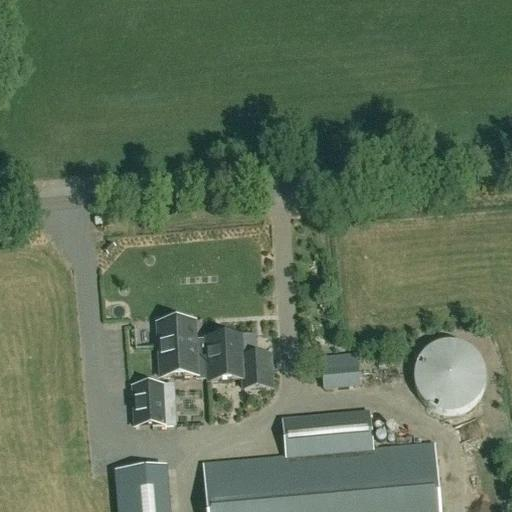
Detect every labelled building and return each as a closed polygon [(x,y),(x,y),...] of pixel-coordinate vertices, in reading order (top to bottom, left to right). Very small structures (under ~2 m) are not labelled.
[(210,378),(209,345),(195,346),(193,324),(159,326),(162,380),(196,378),(210,378)] [(208,341),(209,345),(210,378),(210,384),(244,382),(244,391),(270,390),(269,358),(242,358),(241,340),(208,341)] [(324,391),(359,388),(357,367),(322,371),(324,391)] [(133,390),(136,430),(176,428),(174,401),(164,402),(163,388),(133,390)] [(438,511),(433,448),(373,453),(369,415),(283,422),(287,460),(205,467),(208,511),(438,511)] [(168,511),(165,471),(116,475),(119,511),(168,511)]
